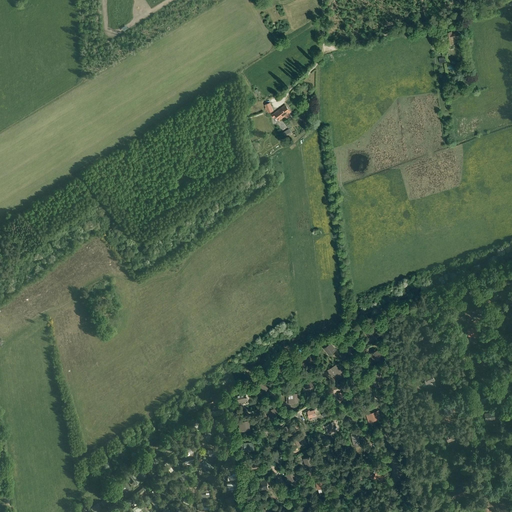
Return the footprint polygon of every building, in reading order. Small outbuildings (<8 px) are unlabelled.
[(460,32),(452,33),(451,32),(447,33),(449,44),(453,44),(452,38),(461,37),(460,32)] [(279,121),(290,112),(285,106),(274,114),(279,121)] [(479,327),(469,330),(471,338),(479,336),(479,335),(478,331),(480,331),(479,327)] [(374,329),(369,332),(374,339),(379,336),(374,329)] [(432,338),(423,339),(423,347),(433,346),(432,338)] [(357,344),(351,339),(347,343),(353,349),(357,344)] [(335,350),(330,344),(326,347),(331,354),(335,350)] [(378,350),(373,353),(376,360),(382,357),(378,350)] [(314,361),(309,354),(304,359),(310,365),(314,361)] [(340,373),(336,365),(328,370),(333,378),(340,373)] [(289,370),(283,366),(279,371),(286,375),(289,370)] [(379,371),(373,373),(376,380),(382,378),(379,371)] [(432,373),(423,377),(427,385),(435,381),(432,373)] [(262,379),(258,387),(266,391),(270,384),(262,379)] [(485,390),(478,391),(479,398),(486,397),(485,390)] [(338,394),(340,400),(347,398),(346,392),(338,394)] [(245,393),(237,394),(239,403),(247,401),(245,393)] [(298,403),(298,394),(289,395),(289,403),(298,403)] [(212,412),(213,416),(224,415),(222,403),(218,403),(219,411),(212,412)] [(268,412),(271,418),(275,417),(274,415),(276,414),(277,417),(280,415),(277,408),(268,412)] [(307,412),(309,418),(316,416),(314,410),(307,412)] [(374,412),(367,415),(369,421),(376,418),(374,412)] [(494,412),(485,413),(486,421),(495,419),(494,412)] [(241,432),(250,431),(249,421),(239,422),(241,432)] [(201,429),(197,425),(199,424),(196,422),(193,426),(199,432),(201,429)] [(337,428),(333,422),(325,427),(328,433),(337,428)] [(292,423),(284,428),(287,434),(296,429),(292,423)] [(194,436),(193,435),(188,430),(186,432),(192,438),(194,436)] [(449,443),(458,440),(455,434),(447,437),(449,443)] [(175,439),(181,446),(184,444),(178,436),(175,439)] [(303,436),(294,441),(297,448),(307,443),(303,436)] [(170,452),(172,451),(173,450),(169,445),(161,451),(165,456),(166,455),(166,456),(168,455),(167,454),(170,452)] [(338,456),(333,447),(327,450),(332,459),(338,456)] [(285,458),(279,450),(273,454),(278,463),(285,458)] [(147,459),(153,467),(158,463),(157,462),(158,462),(156,460),(156,461),(154,457),(153,455),(152,456),(152,455),(147,459)] [(311,456),(305,459),(309,469),(316,466),(311,456)] [(214,467),(205,461),(202,466),(204,467),(205,466),(211,471),(214,467)] [(248,462),(249,470),(259,469),(259,461),(248,462)] [(165,465),(170,472),(173,470),(167,463),(165,465)] [(136,471),(142,479),(147,476),(141,468),(136,471)] [(375,468),(371,476),(376,478),(377,475),(383,478),(385,472),(375,468)] [(298,478),(293,471),(286,476),(291,483),(298,478)] [(133,472),(130,474),(136,483),(139,481),(133,472)] [(179,476),(184,486),(188,484),(182,474),(179,476)] [(157,485),(151,477),(148,479),(154,487),(157,485)] [(339,478),(330,482),(333,489),(342,485),(339,478)] [(123,482),(125,485),(127,487),(123,490),(126,493),(132,488),(126,480),(123,482)] [(258,483),(259,490),(268,489),(267,482),(258,483)] [(166,494),(163,490),(168,487),(165,483),(158,489),(163,495),(166,494)] [(141,494),(148,489),(145,486),(138,491),(141,494)] [(459,500),(467,497),(464,491),(457,494),(459,500)] [(128,504),(132,501),(135,498),(136,498),(134,495),(126,501),(128,504)] [(226,498),(230,505),(236,503),(232,495),(226,498)] [(151,500),(158,507),(161,505),(154,497),(151,500)] [(90,508),(92,511),(97,511),(102,509),(97,503),(90,508)]
